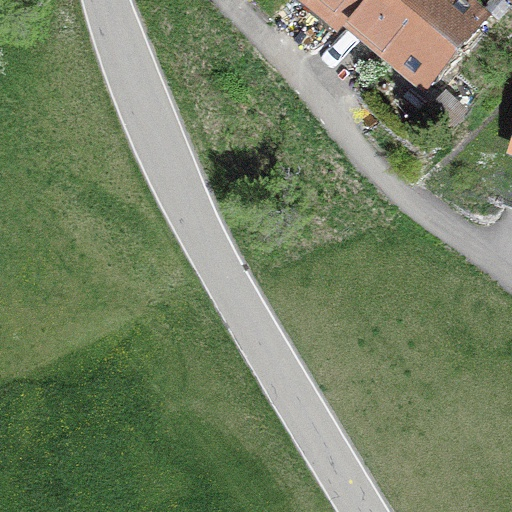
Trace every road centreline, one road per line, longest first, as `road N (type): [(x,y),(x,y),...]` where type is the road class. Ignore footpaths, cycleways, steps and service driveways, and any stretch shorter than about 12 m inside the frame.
road 1 (tertiary): [(363,511),(211,254),(108,0)]
road 2 (residential): [(222,0),(379,173),(511,272)]
